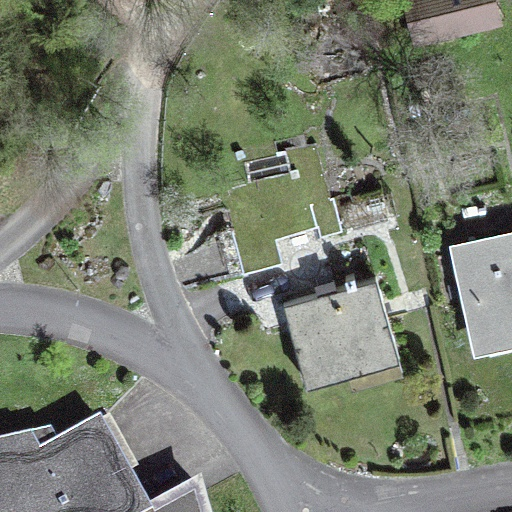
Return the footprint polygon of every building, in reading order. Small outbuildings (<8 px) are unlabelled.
[(498,0),(402,0),(413,43),(503,19),(498,0)] [(289,171),(222,188),(243,270),(282,260),(276,235),(317,224),(320,233),(342,227),(334,195),(328,196),(315,142),(284,149),(289,171)] [(473,351),(511,342),(511,224),(448,238),(473,351)] [(375,274),(282,300),(305,380),(347,368),(351,382),(402,367),(375,274)] [(151,511),(150,507),(100,415),(57,438),(51,427),(0,438),(0,511),(151,511)] [(211,511),(202,477),(150,507),(151,511),(211,511)]
